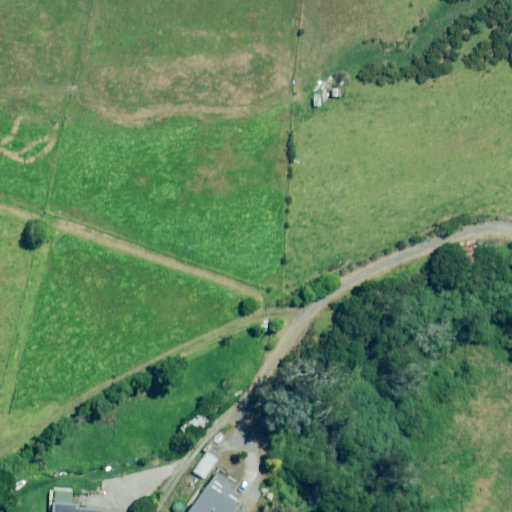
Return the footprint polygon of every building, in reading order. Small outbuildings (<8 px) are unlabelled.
[(471,241),(455,244),(458,266),(474,264),(471,241)] [(208,423),(198,411),(177,429),(188,441),(208,423)] [(215,460),(205,452),(191,471),(201,479),(215,460)] [(225,511),(235,498),(205,479),(184,511),(225,511)] [(120,511),(121,511),(75,507),(75,505),(51,503),(49,511),(120,511)]
